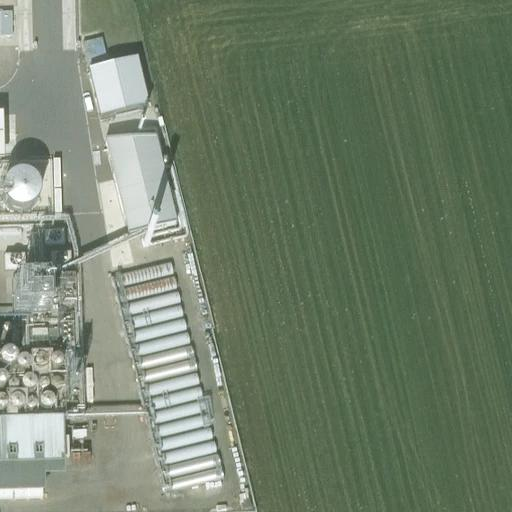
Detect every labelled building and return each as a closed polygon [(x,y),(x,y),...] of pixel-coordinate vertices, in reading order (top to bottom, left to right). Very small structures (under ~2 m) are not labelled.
[(146,109),(135,62),(89,74),(100,120),(146,109)] [(153,140),(104,142),(127,238),(174,227),(153,140)] [(1,164),(0,163),(0,229),(55,228),(53,162),(1,164)] [(76,274),(21,275),(23,356),(79,355),(76,274)] [(23,356),(0,356),(0,422),(61,421),(80,420),(79,355),(23,356)] [(0,422),(0,465),(62,463),(61,421),(0,422)]
